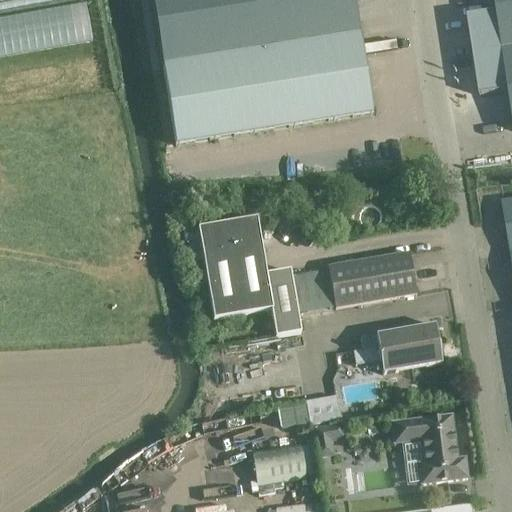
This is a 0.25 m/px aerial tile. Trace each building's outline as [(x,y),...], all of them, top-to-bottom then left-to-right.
[(0,0),(0,58),(90,45),(82,0),(0,0)] [(353,0),(151,0),(162,67),(359,36),(353,0)] [(511,0),(494,0),(496,13),(468,18),(474,57),(480,97),(509,93),(511,114),(511,0)] [(175,147),(372,116),(359,36),(162,67),(175,147)] [(511,200),(502,202),(511,263),(511,200)] [(183,264),(203,261),(213,322),(270,312),(275,340),(300,335),(289,273),(266,277),(256,220),(177,234),(183,264)] [(334,312),(374,305),(416,298),(408,254),(327,268),(327,272),(291,277),(297,316),(334,311),(334,312)] [(434,327),(375,337),(382,376),(441,366),(434,327)] [(339,420),(335,398),(305,404),(309,426),(339,420)] [(280,431),(307,427),(304,408),(277,412),(280,431)] [(456,462),(450,418),(389,426),(391,443),(420,439),(424,466),(418,467),(421,487),(466,481),(464,461),(456,462)] [(298,444),(250,451),(256,487),(304,480),(298,444)] [(255,498),(271,496),(271,495),(271,491),(270,487),(254,490),(255,498)]
